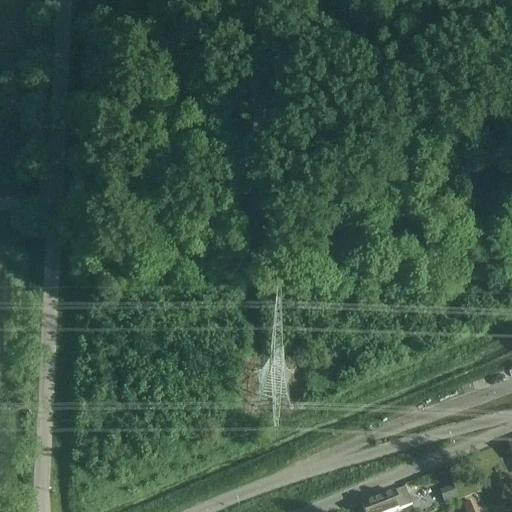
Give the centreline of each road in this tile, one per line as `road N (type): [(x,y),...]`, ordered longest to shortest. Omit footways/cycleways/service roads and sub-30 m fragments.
road 1 (unclassified): [(41,511),(63,0)]
road 2 (unclassified): [(196,511),(321,465),(511,416)]
road 3 (unclassified): [(310,511),(511,428)]
